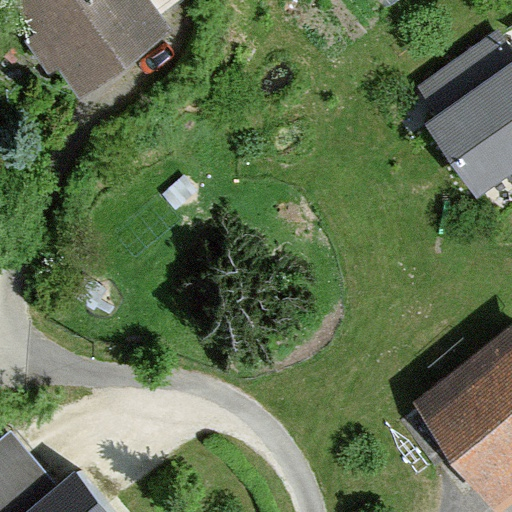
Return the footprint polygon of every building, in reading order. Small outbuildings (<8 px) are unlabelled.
[(26,0),(23,3),(48,33),(33,46),(57,73),(71,62),(93,88),(181,16),(167,0),(26,0)] [(511,61),(431,116),(484,193),(511,173),(511,61)] [(511,341),(427,408),(503,504),(511,497),(511,341)] [(0,423),(0,492),(49,453),(15,412),(0,423)] [(117,511),(83,471),(33,511),(117,511)]
